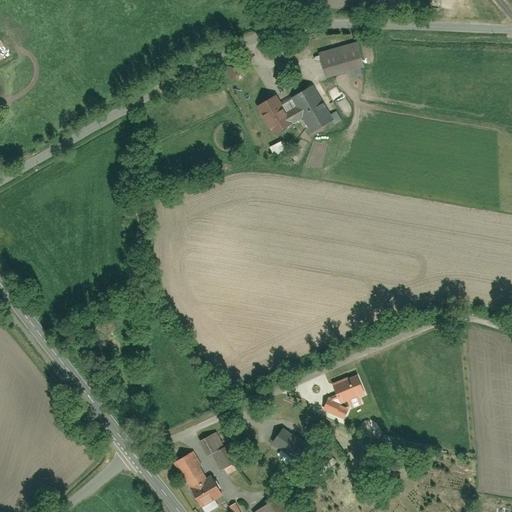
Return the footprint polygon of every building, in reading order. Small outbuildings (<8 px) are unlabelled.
[(316,55),(323,80),(362,69),(355,44),(316,55)] [(227,68),(223,79),(235,82),(238,71),(227,68)] [(293,108),(284,113),(274,96),(256,107),(273,135),(290,124),(290,123),(299,117),(309,133),(329,121),(309,88),(288,101),(293,108)] [(268,147),(272,157),(285,152),(281,142),(268,147)] [(368,374),(356,387),(376,407),(389,394),(368,374)] [(403,427),(381,425),(380,440),(402,442),(403,427)] [(281,430),(270,446),(295,464),(306,448),(281,430)] [(214,433),(198,442),(206,456),(222,447),(214,433)] [(208,458),(217,472),(237,460),(228,445),(208,458)] [(201,509),(202,511),(210,511),(216,508),(212,501),(219,497),(192,452),(172,465),(199,510),(201,509)] [(308,468),(316,478),(333,465),(325,455),(308,468)] [(286,511),(278,498),(256,511),(286,511)] [(241,511),(236,503),(227,508),(229,511),(241,511)]
